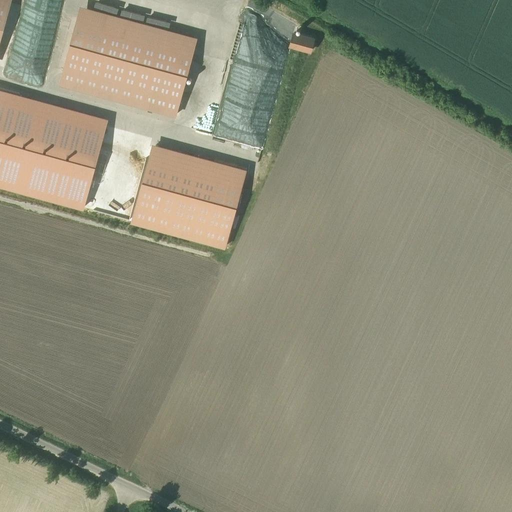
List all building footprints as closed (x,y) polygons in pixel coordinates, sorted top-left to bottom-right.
[(0,0),(0,41),(10,0),(0,0)] [(197,37),(80,5),(59,83),(176,114),(197,37)] [(315,38),(294,32),(290,47),(312,53),(315,38)] [(109,118),(0,88),(0,186),(84,209),(109,118)] [(248,171),(153,144),(131,223),(226,249),(248,171)]
